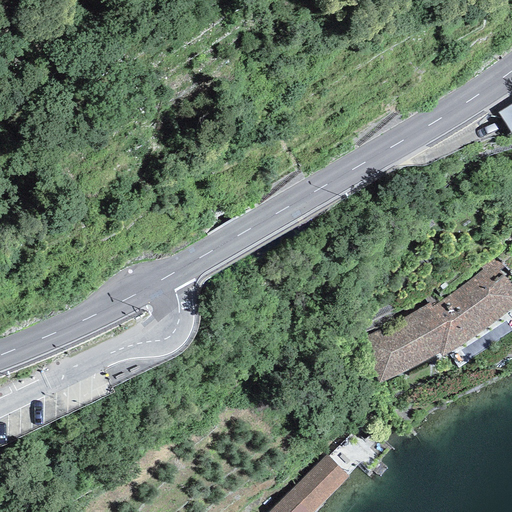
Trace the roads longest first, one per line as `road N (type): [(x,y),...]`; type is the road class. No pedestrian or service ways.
road 1 (secondary): [(166,277),(511,70)]
road 2 (residential): [(0,407),(120,349),(165,338),(178,317),(166,277)]
road 3 (secondary): [(0,354),(166,277)]
